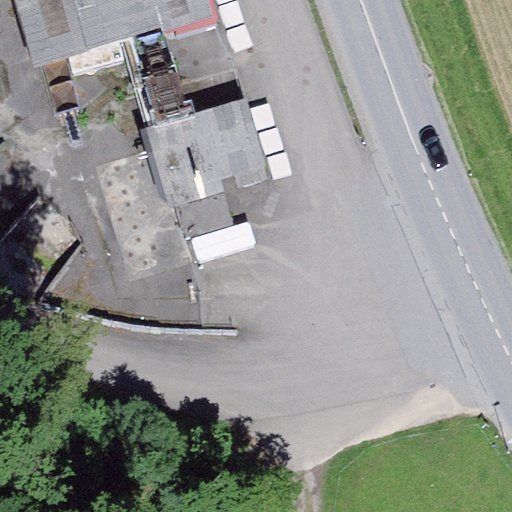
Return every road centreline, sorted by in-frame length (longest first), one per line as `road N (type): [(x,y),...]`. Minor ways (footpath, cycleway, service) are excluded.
road 1 (primary): [(356,0),(442,221),(511,361)]
road 2 (track): [(374,357),(194,346),(0,304)]
road 3 (track): [(323,511),(328,424),(374,357),(442,221)]
